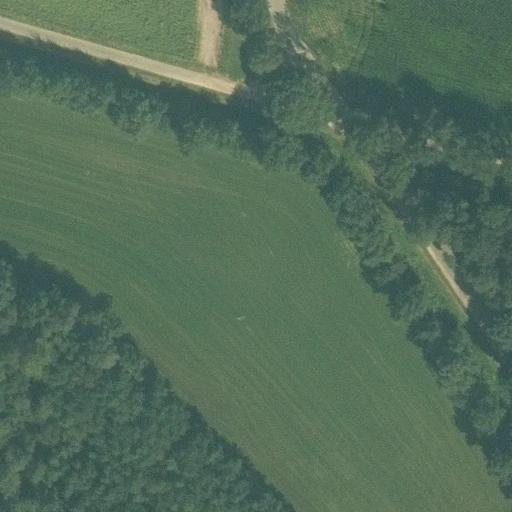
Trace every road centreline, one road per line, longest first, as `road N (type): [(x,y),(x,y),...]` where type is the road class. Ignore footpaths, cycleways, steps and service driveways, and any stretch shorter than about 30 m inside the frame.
road 1 (unclassified): [(511,364),(349,124)]
road 2 (unclassified): [(262,96),(0,22)]
road 3 (track): [(511,166),(349,124)]
